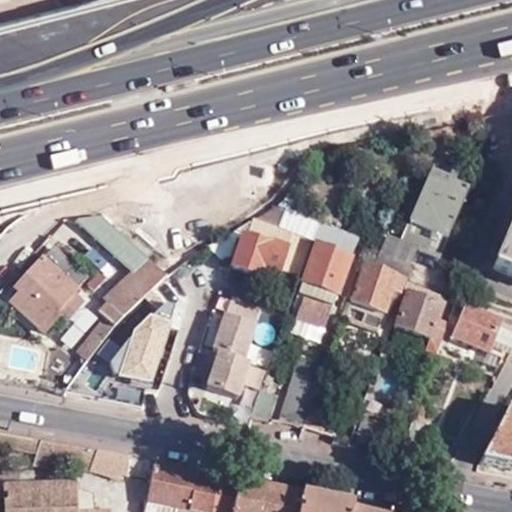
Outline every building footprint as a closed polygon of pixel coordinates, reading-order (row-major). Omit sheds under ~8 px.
[(271,172),(299,170),(297,144),(270,146),(271,172)] [(234,159),(147,201),(173,255),(197,243),(188,225),(281,181),(267,153),(238,167),(234,159)] [(446,185),(427,178),(400,242),(385,237),(373,262),(404,275),(415,250),(436,258),(467,188),(448,180),(446,185)] [(316,223),(276,206),(254,219),(310,241),(316,223)] [(98,217),(88,207),(77,219),(98,217)] [(511,215),(490,267),(511,276),(511,215)] [(98,217),(77,219),(76,221),(130,270),(142,256),(98,217)] [(254,219),(212,243),(234,251),(228,268),(259,279),(262,271),(277,276),(279,272),(297,278),(310,241),(254,219)] [(321,326),(347,258),(315,244),(300,284),(307,287),(297,317),(321,326)] [(84,278),(51,247),(16,287),(20,291),(8,304),(42,334),(58,317),(62,321),(79,300),(71,292),(84,278)] [(77,353),(85,360),(97,345),(123,313),(163,276),(142,256),(130,270),(102,299),(105,303),(95,313),(104,320),(77,353)] [(406,282),(365,265),(361,263),(347,302),(384,315),(391,294),(400,297),(406,282)] [(444,297),(409,283),(393,328),(430,341),(427,350),(436,353),(443,334),(447,323),(438,320),(444,297)] [(452,338),(464,305),(455,301),(447,323),(443,334),(452,338)] [(452,338),(505,361),(511,347),(511,324),(464,305),(452,338)] [(197,391),(251,407),(262,368),(243,363),(256,318),(220,308),(197,391)] [(5,364),(28,370),(33,350),(10,343),(5,364)] [(275,418),(301,428),(310,402),(322,365),(297,357),(275,418)] [(259,389),(250,415),(267,421),(275,395),(259,389)] [(310,402),(301,428),(320,435),(329,408),(310,402)] [(511,471),(511,411),(505,410),(477,465),(511,471)] [(377,419),(362,413),(354,439),(369,444),(377,419)] [(412,419),(401,448),(418,454),(429,425),(412,419)] [(56,444),(0,434),(0,448),(37,455),(35,467),(61,471),(64,462),(92,467),(90,478),(114,482),(130,459),(56,444)] [(211,511),(218,479),(153,465),(146,502),(175,507),(173,511),(211,511)] [(298,511),(301,496),(218,479),(211,511),(298,511)] [(5,511),(73,511),(72,486),(4,490),(5,511)] [(350,511),(351,511),(352,506),(301,496),(298,511),(350,511)] [(173,511),(175,507),(146,502),(145,511),(152,511),(173,511)]
